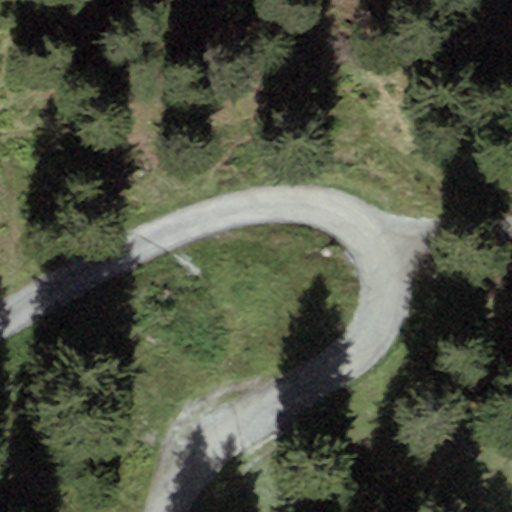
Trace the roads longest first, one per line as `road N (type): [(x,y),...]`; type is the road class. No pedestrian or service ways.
road 1 (track): [(377,239),(324,206),(232,211),(157,236),(44,291),(0,325)]
road 2 (track): [(165,511),(260,418),(361,356),(398,300),(377,239)]
road 3 (track): [(377,239),(511,229)]
